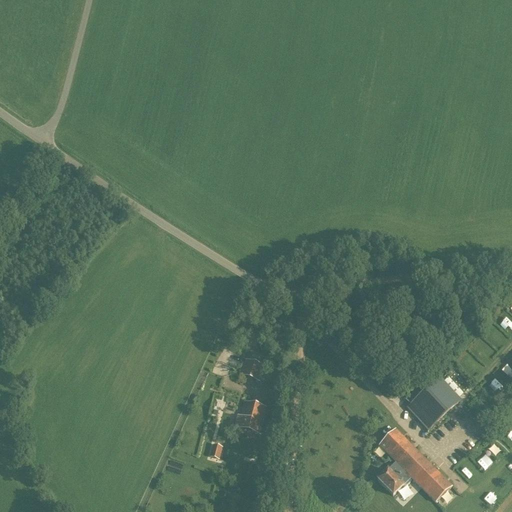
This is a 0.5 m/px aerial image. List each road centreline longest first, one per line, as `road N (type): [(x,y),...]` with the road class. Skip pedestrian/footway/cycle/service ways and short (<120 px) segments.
road 1 (unclassified): [(511,266),(284,295),(45,146)]
road 2 (track): [(303,292),(287,511)]
road 3 (unclassified): [(45,146),(89,0)]
